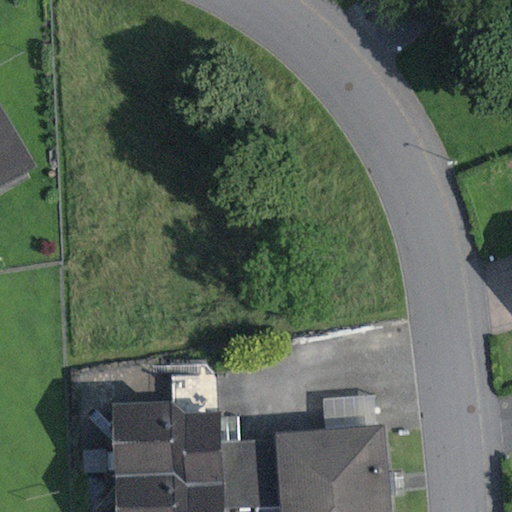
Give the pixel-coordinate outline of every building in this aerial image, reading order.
[(0,198),(57,162),(0,71),(0,198)] [(295,434),(249,437),(252,478),(254,501),(279,500),(279,511),(415,511),(409,422),(394,423),(392,391),(338,394),(341,429),(295,432),(295,434)] [(246,396),(138,401),(141,472),(195,470),(209,482),(252,478),(249,437),(246,396)] [(0,435),(0,453),(9,447),(0,435)] [(195,470),(141,472),(142,511),(254,511),(254,501),(252,478),(209,482),(195,470)]
